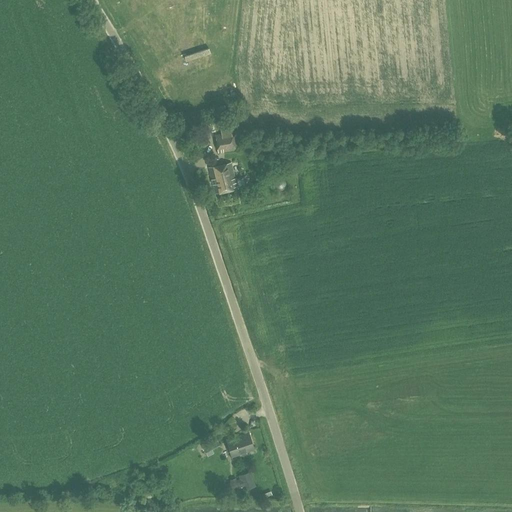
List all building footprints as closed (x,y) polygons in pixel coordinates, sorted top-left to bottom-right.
[(215,134),(218,153),(239,150),(238,146),(240,146),(238,131),(215,134)] [(245,185),(243,177),(236,178),(235,178),(231,162),(209,167),(215,193),(239,188),(239,187),(245,185)] [(243,455),(244,455),(245,454),(246,453),(246,451),(254,449),(249,433),(227,440),(232,456),(240,453),(241,454),(242,455),(243,455)] [(201,442),(206,453),(221,445),(215,434),(201,442)] [(227,483),(230,492),(243,488),(240,479),(227,483)]
